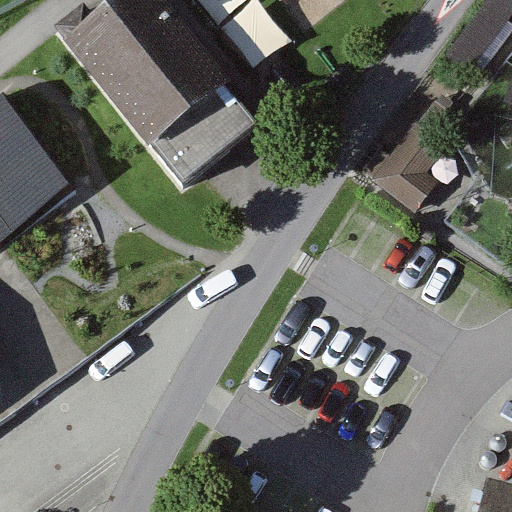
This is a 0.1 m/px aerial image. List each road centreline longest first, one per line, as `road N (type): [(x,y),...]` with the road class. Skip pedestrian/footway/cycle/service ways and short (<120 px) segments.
road 1 (residential): [(457,0),(269,249),(126,511)]
road 2 (residential): [(511,343),(465,382),(418,446),(396,511)]
